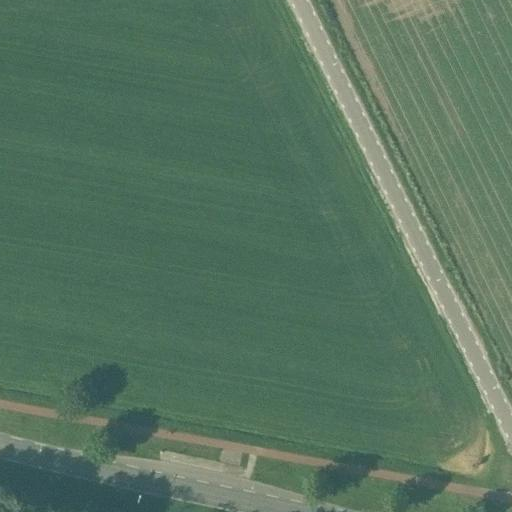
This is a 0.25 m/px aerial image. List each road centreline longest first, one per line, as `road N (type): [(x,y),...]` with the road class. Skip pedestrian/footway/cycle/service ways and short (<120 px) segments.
road 1 (unclassified): [(511,428),(299,0)]
road 2 (tertiary): [(304,511),(0,442)]
